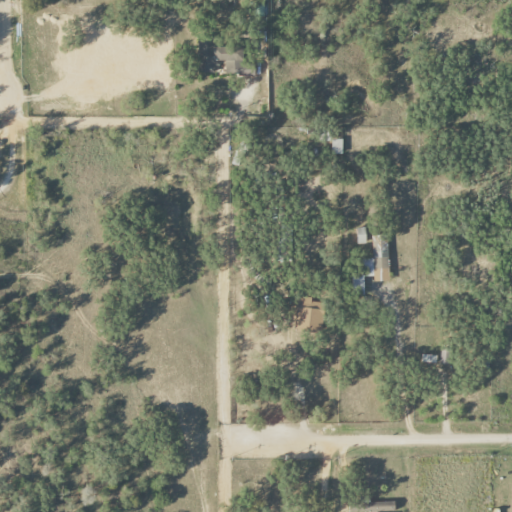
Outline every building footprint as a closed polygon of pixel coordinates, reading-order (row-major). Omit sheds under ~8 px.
[(242,47),(212,47),(212,38),(199,38),(199,74),(214,74),(214,63),(225,63),(225,70),(235,70),(235,77),(252,77),(252,60),(242,60),(242,47)] [(342,140),(331,140),(331,155),(342,155),(342,140)] [(365,244),(365,227),(357,227),(357,244),(365,244)] [(387,235),(372,235),(373,258),(362,258),(362,272),(351,272),(352,295),(364,294),(364,277),(375,277),(375,269),(388,269),(387,235)] [(321,332),(322,303),(311,302),(312,297),(296,296),(294,330),(321,332)] [(439,364),(449,364),(449,348),(440,348),(439,364)] [(436,363),(436,355),(422,354),(421,362),(436,363)] [(349,511),(356,511),(395,511),(394,502),(349,503),(349,511)]
